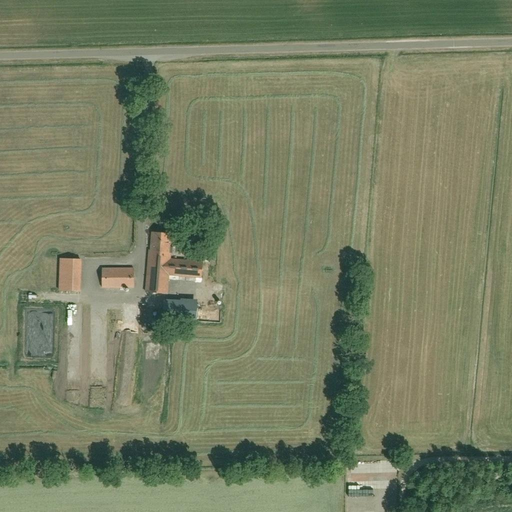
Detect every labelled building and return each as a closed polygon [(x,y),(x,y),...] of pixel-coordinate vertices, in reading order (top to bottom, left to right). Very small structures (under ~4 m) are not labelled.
[(169,249),(169,246),(182,247),(183,235),(152,233),(151,250),(149,250),(145,292),(167,293),(169,276),(201,278),(202,262),(170,260),(171,249),(169,249)] [(60,259),(60,291),(80,291),(80,260),(60,259)] [(102,288),(134,288),(134,268),(102,268),(102,288)] [(293,282),(297,296),(324,288),(320,273),(293,282)] [(45,302),(44,292),(32,292),(32,302),(45,302)] [(225,294),(224,311),(282,312),(283,295),(225,294)] [(94,314),(93,326),(101,326),(102,315),(94,314)]
